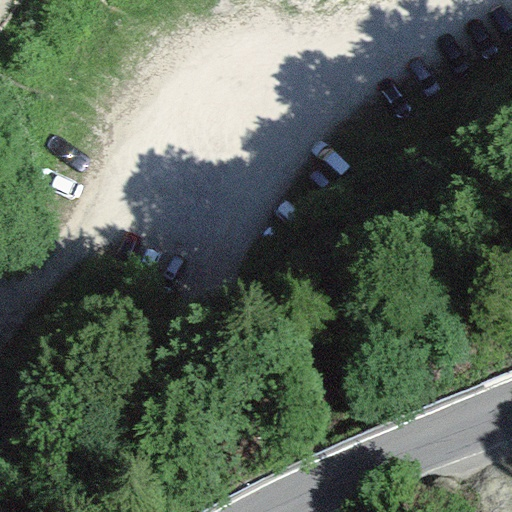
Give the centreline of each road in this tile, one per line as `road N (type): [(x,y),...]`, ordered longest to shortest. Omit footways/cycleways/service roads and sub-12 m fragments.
road 1 (track): [(55,511),(162,390),(216,251)]
road 2 (secondary): [(263,511),(511,408)]
